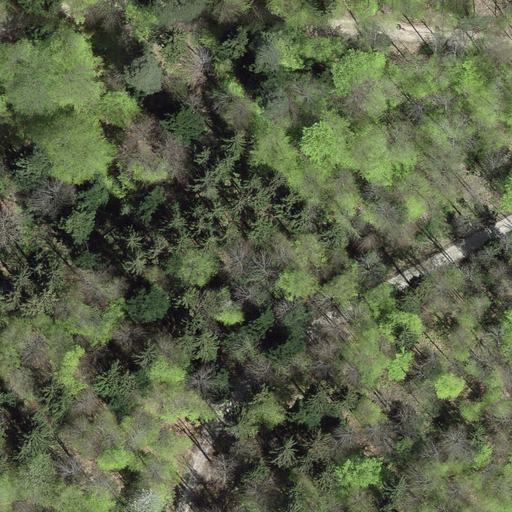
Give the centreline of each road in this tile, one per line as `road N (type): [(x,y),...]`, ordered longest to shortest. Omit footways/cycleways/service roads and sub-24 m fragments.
road 1 (track): [(511,45),(92,3),(0,28)]
road 2 (track): [(181,511),(211,428),(261,363),(511,224)]
